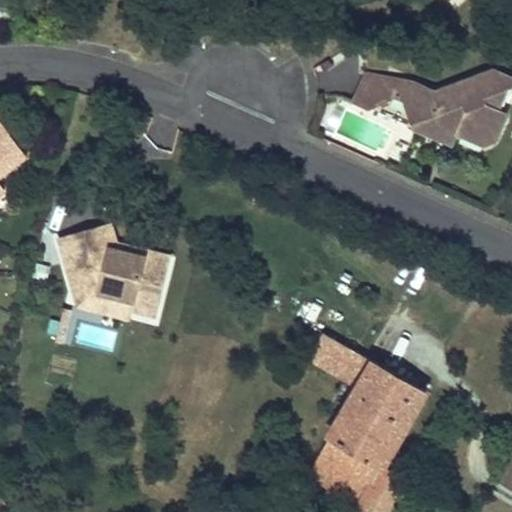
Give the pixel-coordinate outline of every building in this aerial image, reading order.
[(413,128),(425,134),(450,121),(456,124),(453,131),(481,144),(494,140),(503,119),(496,115),(503,101),(508,88),(511,87),(511,77),(508,76),(493,69),(478,74),(472,89),(468,96),(448,86),(443,88),(432,93),(420,87),(409,82),(363,74),(356,88),(351,101),(367,108),(369,103),(374,105),(383,101),(394,97),(416,106),(410,118),(412,123),(413,128)] [(478,74),(448,86),(468,96),(472,89),(478,74)] [(450,121),(425,134),(447,144),(453,131),(456,124),(450,121)] [(0,189),(1,189),(0,187),(0,173),(24,155),(0,124),(0,189)] [(168,262),(169,256),(116,242),(111,224),(104,226),(110,246),(110,248),(168,262)] [(154,316),(168,262),(110,248),(110,246),(104,226),(58,239),(68,272),(74,271),(82,298),(98,294),(133,302),(131,311),(154,316)] [(131,311),(133,302),(98,294),(82,298),(74,271),(68,272),(78,307),(129,319),(131,311)] [(79,323),(75,345),(115,352),(119,330),(79,323)] [(425,393),(322,333),(315,345),(307,359),(325,369),(358,387),(352,398),(304,481),(319,489),(357,511),(383,467),(425,393)] [(383,467),(357,511),(384,511),(402,479),(383,467)]
